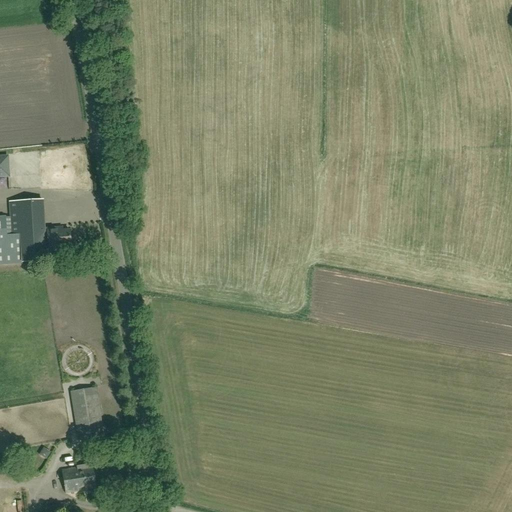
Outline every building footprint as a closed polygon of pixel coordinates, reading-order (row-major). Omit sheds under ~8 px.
[(51,187),(68,186),(67,164),(50,165),(51,187)] [(46,261),(45,250),(61,249),(61,245),(70,245),(69,231),(52,232),(52,229),(44,229),(42,201),(9,203),(11,235),(6,235),(5,219),(0,218),(0,265),(21,264),(21,263),(46,261)] [(79,440),(103,436),(95,389),(71,393),(79,440)] [(50,460),(54,453),(46,449),(43,455),(50,460)] [(80,493),(96,491),(91,464),(76,467),(76,468),(62,471),(65,494),(80,491),(80,493)]
